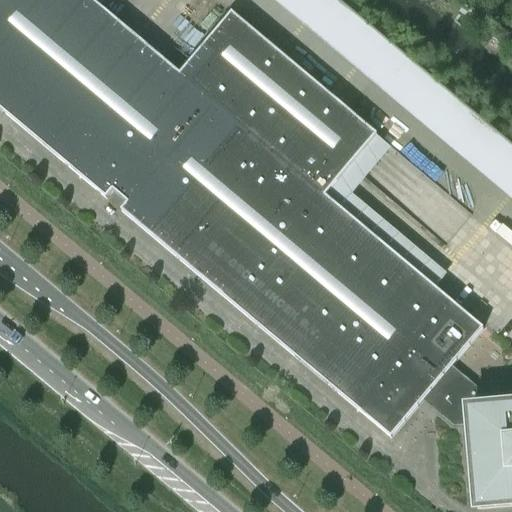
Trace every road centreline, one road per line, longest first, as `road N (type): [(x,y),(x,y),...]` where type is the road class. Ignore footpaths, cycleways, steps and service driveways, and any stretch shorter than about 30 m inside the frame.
road 1 (secondary): [(291,511),(154,382),(0,254)]
road 2 (secondary): [(0,329),(229,511)]
